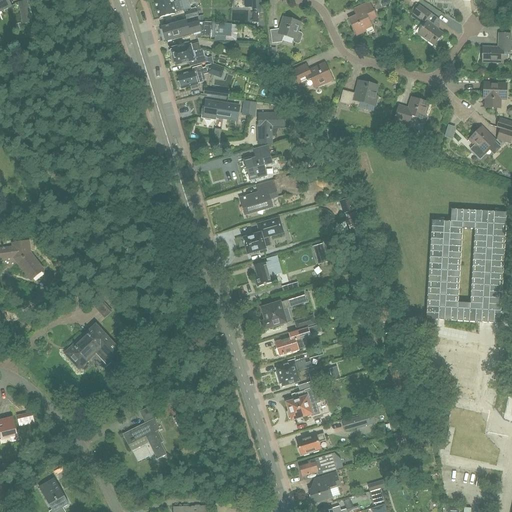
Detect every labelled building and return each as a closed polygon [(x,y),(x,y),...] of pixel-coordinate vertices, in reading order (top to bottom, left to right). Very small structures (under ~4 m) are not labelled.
[(0,0),(0,11),(11,6),(8,0),(0,0)] [(31,14),(28,0),(27,0),(18,2),(21,16),(31,14)] [(159,18),(174,14),(174,13),(191,8),(188,0),(155,0),(159,18)] [(261,10),(260,0),(251,0),(252,8),(252,10),(256,10),(261,10)] [(356,35),(366,30),(365,29),(372,26),(369,20),(377,17),(369,2),(362,5),(352,9),(355,16),(348,19),(356,35)] [(424,24),(418,33),(434,45),(443,32),(427,21),(432,14),(420,5),(412,15),(424,24)] [(184,12),(186,21),(201,22),(201,23),(203,23),(204,15),(198,17),(196,9),(184,12)] [(300,43),(302,35),(302,34),(298,32),(301,23),(283,17),(279,29),(270,30),(272,43),(282,42),(284,36),(286,36),(293,39),(293,40),(294,43),(298,44),(300,43)] [(201,23),(201,22),(186,21),(177,24),(177,21),(170,23),(171,25),(162,28),(166,41),(196,33),(197,38),(202,37),(214,38),(214,41),(225,42),(225,36),(230,37),(231,25),(203,23),(201,23)] [(510,52),(510,50),(511,50),(511,41),(511,34),(499,33),(498,47),(482,47),(482,62),(503,63),(504,51),(510,52)] [(190,44),(170,49),(171,52),(170,53),(171,58),(193,52),(200,50),(198,44),(190,46),(190,44)] [(200,51),(200,50),(193,52),(171,58),(173,64),(174,64),(175,66),(188,62),(189,67),(207,62),(213,64),(212,58),(206,59),(203,57),(202,51),(200,51)] [(332,78),(324,63),(308,70),(306,65),(292,71),(298,85),(310,79),(314,87),(332,78)] [(179,82),(178,82),(179,88),(180,88),(181,90),(191,87),(191,90),(197,88),(197,85),(197,84),(202,82),(204,79),(203,75),(208,74),(221,78),(224,70),(210,65),(205,67),(206,68),(201,69),(201,66),(192,69),(193,72),(177,76),(179,82)] [(260,79),(264,80),(263,82),(269,83),(271,77),(272,73),(267,71),(266,75),(262,73),(260,79)] [(375,96),(377,87),(358,81),(355,94),(348,92),(343,90),(339,103),(345,104),(358,108),(360,102),(375,106),(377,97),(375,96)] [(489,107),(500,108),(500,99),(505,99),(506,84),(485,83),(484,98),(485,98),(485,107),(489,107)] [(228,98),(229,92),(211,89),(210,95),(228,98)] [(425,115),(429,103),(411,97),(408,109),(398,106),(394,120),(409,125),(412,116),(416,117),(416,119),(417,120),(418,123),(423,124),(425,123),(427,122),(427,119),(428,118),(427,117),(427,116),(425,115)] [(201,115),(202,115),(201,118),(215,120),(216,117),(237,121),(239,106),(206,101),(205,107),(203,106),(203,109),(202,109),(201,115)] [(248,116),(250,102),(244,101),(242,115),(248,116)] [(250,102),(248,116),(254,117),(256,103),(250,102)] [(284,129),(284,108),(274,108),(275,113),(258,114),(259,126),(261,126),(261,138),(273,138),(273,137),(275,137),(278,129),(284,129)] [(496,127),(511,132),(511,122),(499,118),(496,127)] [(483,152),(494,141),(480,127),(467,139),(467,138),(461,144),(470,152),(471,150),(472,152),(478,158),(480,158),(481,158),(483,157),(483,156),(484,155),(484,153),(483,152)] [(510,144),(511,137),(511,132),(496,127),(496,128),(500,129),(496,140),(510,144)] [(267,176),(264,166),(273,164),(268,146),(253,150),(255,159),(243,162),(245,169),(246,169),(249,180),(256,178),(257,179),(267,176)] [(300,174),(304,185),(311,183),(307,172),(300,174)] [(244,212),(272,205),(270,199),(278,197),(273,181),(257,186),(259,194),(241,199),(244,212)] [(500,323),(507,213),(451,210),(451,222),(432,221),(426,319),(500,323)] [(357,218),(347,220),(351,231),(361,228),(358,217),(357,218)] [(283,234),(279,219),(258,225),(260,234),(244,239),(243,239),(243,240),(242,240),(244,245),(245,245),(248,255),(249,254),(250,257),(259,254),(258,252),(265,250),(262,239),(269,237),(269,238),(283,234)] [(44,271),(30,254),(28,242),(13,244),(13,248),(0,249),(0,256),(1,260),(15,258),(18,262),(17,262),(32,281),(44,271)] [(228,243),(228,264),(241,263),(241,243),(228,243)] [(315,253),(324,251),(322,245),(314,248),(315,253)] [(258,287),(272,283),(270,276),(282,272),(277,256),(266,260),(267,263),(255,266),(259,277),(255,279),(258,287)] [(293,301),(295,308),(306,304),(304,298),(293,301)] [(290,307),(288,301),(280,303),(262,309),(266,322),(262,323),(264,329),(286,323),(282,310),(290,307)] [(298,312),(312,307),(311,303),(297,308),(298,312)] [(388,306),(375,310),(377,317),(383,315),(385,322),(392,320),(388,306)] [(315,324),(313,318),(306,320),(306,319),(295,322),(297,330),(315,324)] [(122,354),(97,326),(66,354),(79,368),(97,353),(108,365),(113,362),(122,354)] [(279,356),(303,349),(300,340),(310,337),(308,329),(290,334),(291,339),(276,343),(279,356)] [(312,367),(308,353),(294,357),(295,360),(287,362),(287,364),(276,367),(277,371),(276,372),(277,377),(298,371),(312,367)] [(311,382),(327,378),(331,377),(328,369),(309,375),(311,382)] [(277,377),(279,383),(281,382),(282,386),(299,381),(298,376),(299,375),(298,371),(277,377)] [(292,420),(312,414),(307,397),(312,396),(310,389),(295,394),(296,397),(286,400),(289,411),(286,412),(288,419),(291,418),(292,420)] [(145,423),(123,433),(129,445),(146,437),(157,460),(167,455),(161,443),(163,442),(158,431),(160,429),(155,418),(156,417),(151,406),(139,412),(145,423)] [(345,432),(376,423),(372,412),(341,422),(345,432)] [(19,427),(33,424),(30,413),(17,416),(19,427)] [(177,425),(184,422),(180,415),(174,419),(177,425)] [(19,439),(13,417),(0,420),(0,439),(11,437),(12,441),(19,439)] [(325,440),(323,434),(316,436),(316,435),(297,441),(299,448),(298,449),(299,454),(301,454),(301,455),(320,449),(318,442),(325,440)] [(317,472),(318,475),(336,470),(332,455),(308,462),(308,464),(299,467),(302,477),(317,472)] [(336,473),(314,480),(311,490),(309,491),(314,504),(340,496),(338,488),(341,487),(336,473)] [(52,511),(54,511),(69,504),(54,479),(39,487),(52,511)] [(391,485),(389,479),(368,485),(370,492),(391,485)] [(0,499),(10,505),(16,495),(5,488),(0,496),(0,499)] [(379,506),(385,505),(380,489),(381,489),(371,492),(371,493),(370,493),(374,505),(378,503),(379,506)]
